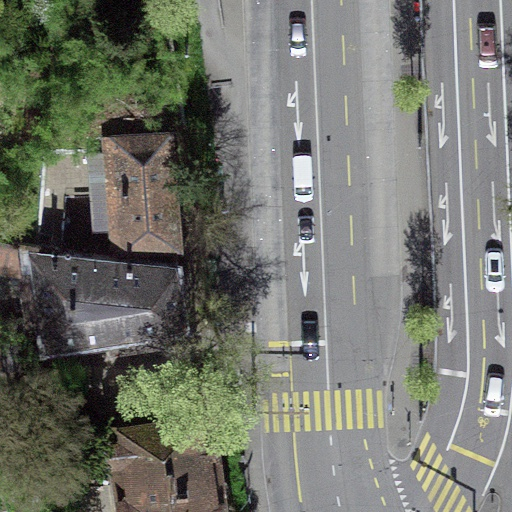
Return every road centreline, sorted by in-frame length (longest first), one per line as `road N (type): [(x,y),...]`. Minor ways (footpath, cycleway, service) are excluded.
road 1 (tertiary): [(321,0),(346,511)]
road 2 (primary): [(511,305),(491,0)]
